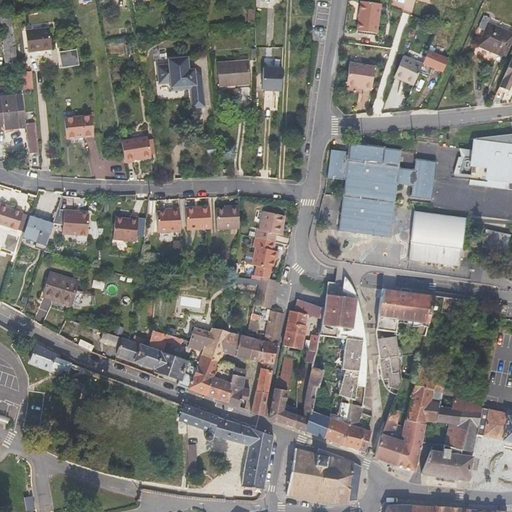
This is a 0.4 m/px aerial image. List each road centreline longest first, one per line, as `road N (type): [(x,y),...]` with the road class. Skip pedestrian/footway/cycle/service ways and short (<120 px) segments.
road 1 (residential): [(312,192),(104,190),(0,176)]
road 2 (residential): [(280,432),(85,358),(0,314)]
road 3 (residential): [(511,296),(305,263)]
road 4 (residential): [(511,109),(321,126)]
road 5 (residential): [(381,485),(511,499)]
road 6 (residential): [(268,510),(176,504),(140,511)]
road 7 (residential): [(338,0),(321,126)]
